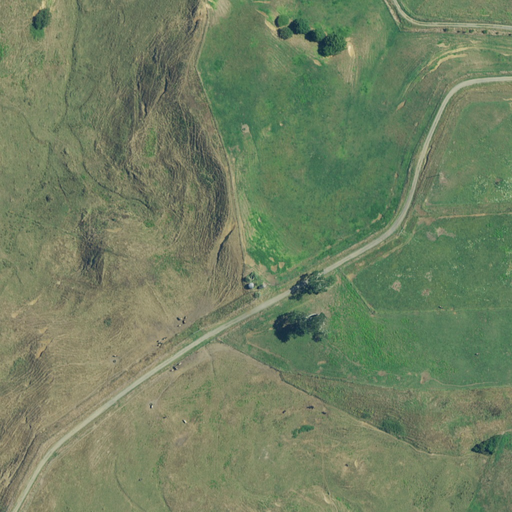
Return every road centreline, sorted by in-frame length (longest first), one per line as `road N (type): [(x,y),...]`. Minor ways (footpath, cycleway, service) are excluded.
road 1 (track): [(7,511),(28,469),(159,358),(284,300),(376,245),(397,214),(417,143),(447,93),(465,82),(511,79)]
road 2 (track): [(390,0),(420,16),(511,31)]
